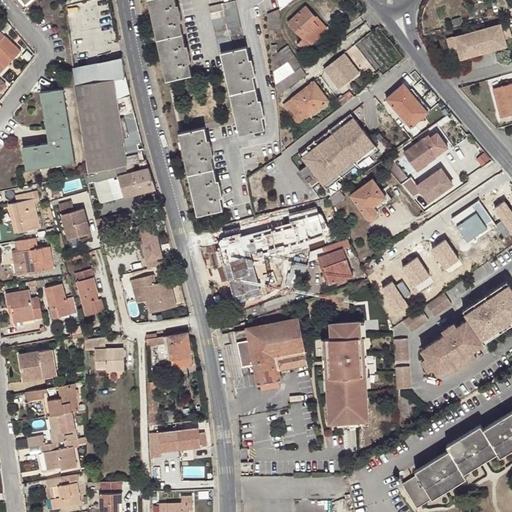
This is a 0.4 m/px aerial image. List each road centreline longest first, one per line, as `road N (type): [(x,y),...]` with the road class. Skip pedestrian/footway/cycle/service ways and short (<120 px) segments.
road 1 (tertiary): [(205,317),(127,0)]
road 2 (residential): [(511,266),(415,337),(415,378),(426,392),(511,340)]
road 3 (unclassified): [(141,328),(147,511)]
road 4 (unclassified): [(511,173),(365,268)]
road 5 (residential): [(0,121),(51,55),(0,0)]
road 6 (tertiary): [(229,455),(205,317)]
road 7 (residential): [(16,511),(0,392)]
